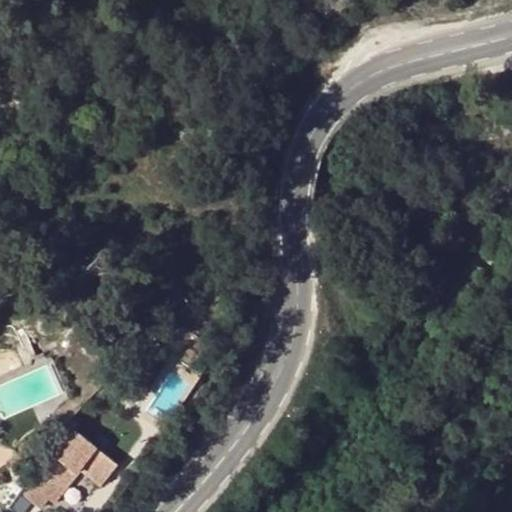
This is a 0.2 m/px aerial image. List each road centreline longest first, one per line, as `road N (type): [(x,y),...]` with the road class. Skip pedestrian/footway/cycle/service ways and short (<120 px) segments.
road 1 (secondary): [(511,35),(371,74),(321,115),(296,167),(296,336),(263,406),(216,474),(177,511)]
road 2 (track): [(294,230),(132,199),(0,206)]
